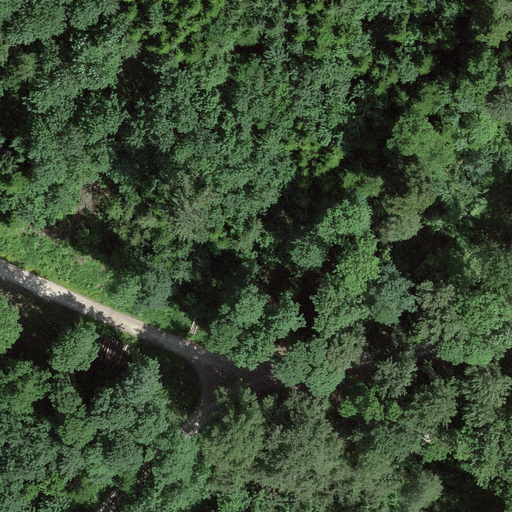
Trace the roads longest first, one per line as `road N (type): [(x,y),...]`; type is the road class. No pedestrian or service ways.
road 1 (track): [(245,371),(511,462)]
road 2 (track): [(511,331),(245,371)]
road 3 (track): [(0,266),(245,371)]
road 4 (track): [(245,371),(106,511)]
